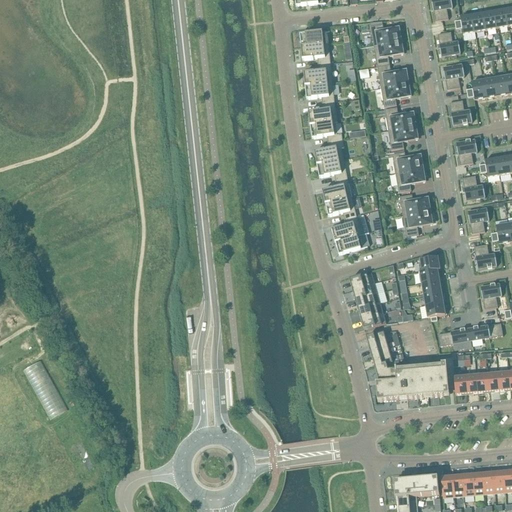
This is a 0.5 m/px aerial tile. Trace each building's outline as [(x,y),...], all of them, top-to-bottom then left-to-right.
[(322,0),(295,0),(296,8),(323,5),(322,0)] [(451,0),(435,0),(431,1),(433,13),(434,13),(435,23),(449,21),(447,11),(453,10),(451,0)] [(506,11),(495,13),(498,30),(509,28),(506,11)] [(495,13),(483,15),(486,32),(498,30),(495,13)] [(483,15),(472,17),(475,34),(486,32),(483,15)] [(472,17),(460,18),(463,36),(475,34),(472,17)] [(370,28),(374,48),(403,43),(403,42),(402,35),(400,36),(399,30),(384,33),(383,26),(370,28)] [(300,36),(301,49),(326,46),(325,33),(300,36)] [(441,59),(461,56),(459,43),(453,44),(451,34),(438,36),(439,47),(441,59)] [(374,48),(377,69),(390,67),(388,58),(403,56),(402,50),(404,50),(403,43),(374,48)] [(331,66),(329,46),(326,46),(301,49),(303,62),(317,60),(318,67),(331,66)] [(304,75),(305,88),(333,85),(331,66),(318,67),(319,74),(304,75)] [(465,79),(463,66),(443,70),(445,82),(447,92),(460,90),(459,80),(465,79)] [(391,75),(390,67),(377,69),(381,90),(411,85),(410,85),(409,78),(407,78),(406,73),(391,75)] [(368,70),(359,72),(361,80),(370,78),(368,70)] [(506,79),(495,81),(498,99),(509,97),(506,79)] [(495,81),(483,83),(486,101),(498,99),(495,81)] [(486,101),(483,83),(471,85),(472,90),(473,94),(474,98),(474,103),(486,101)] [(335,104),(333,85),(305,88),(307,101),(321,99),(322,106),(335,104)] [(411,92),(410,86),(411,85),(381,90),(384,110),(397,107),(396,101),(410,98),(409,93),(411,92)] [(453,127),(472,124),(470,112),(464,113),(463,102),(449,105),(451,115),(453,127)] [(335,104),(322,106),(323,112),(308,115),(310,127),(335,124),(338,124),(335,104)] [(414,121),(413,115),(399,118),(397,109),(385,112),(388,133),(418,128),(418,127),(417,127),(416,121),(414,121)] [(328,145),(343,142),(342,135),(337,136),(335,124),(310,127),(312,140),(327,138),(328,145)] [(404,150),(403,143),(418,141),(417,135),(419,135),(417,128),(418,128),(388,133),(392,152),(404,150)] [(342,149),(344,149),(343,142),(328,145),(329,151),(315,154),(317,167),(344,162),(342,149)] [(475,142),(456,145),(458,157),(460,167),(473,165),(472,155),(478,154),(475,142)] [(425,170),(423,163),(421,163),(421,158),(406,160),(405,154),(392,156),(396,175),(425,170)] [(497,161),(500,178),(511,177),(508,159),(497,161)] [(497,161),(485,163),(485,166),(486,170),(487,174),(488,181),(500,178),(497,161)] [(334,177),(335,183),(348,181),(344,162),(317,167),(319,180),(334,177)] [(425,184),(424,178),(426,178),(425,171),(425,170),(396,175),(399,195),(411,193),(410,186),(425,184)] [(466,203),(485,199),(483,187),(477,188),(476,178),(462,180),(464,190),(466,203)] [(335,183),(337,190),(322,193),(325,206),(352,199),(348,181),(335,183)] [(428,201),(413,203),(412,197),(399,199),(403,218),(432,213),(431,206),(429,206),(428,201)] [(328,218),(343,215),(345,221),(357,218),(352,199),(325,206),(328,218)] [(489,222),(487,210),(468,214),(470,226),(472,236),(485,234),(483,224),(489,222)] [(432,213),(403,218),(406,239),(419,237),(417,229),(432,226),(431,221),(433,220),(432,213)] [(357,215),(362,236),(369,234),(363,214),(357,215)] [(357,218),(345,221),(346,228),(332,232),(336,244),(360,237),(360,238),(362,237),(357,218)] [(508,227),(496,229),(497,234),(498,238),(498,242),(499,247),(511,245),(508,227)] [(339,257),(368,249),(367,248),(363,249),(360,238),(360,237),(336,244),(339,257)] [(495,256),(489,257),(487,246),(474,249),(476,259),(475,259),(478,271),(497,268),(495,256)] [(420,274),(440,271),(438,259),(427,260),(427,257),(420,259),(422,273),(420,273),(420,274)] [(420,274),(422,285),(439,282),(438,272),(440,271),(420,274)] [(350,282),(353,292),(375,285),(372,275),(350,282)] [(439,282),(422,285),(424,296),(441,293),(439,282)] [(375,285),(353,292),(356,302),(378,295),(375,285)] [(485,311),(498,309),(496,299),(502,298),(500,286),(481,289),(483,301),(485,311)] [(441,293),(424,296),(426,308),(443,305),(441,293)] [(378,295),(356,302),(358,311),(381,305),(378,295)] [(381,305),(358,311),(361,321),(383,315),(381,305)] [(426,308),(420,309),(422,320),(428,319),(428,320),(430,319),(445,317),(443,305),(426,308)] [(364,331),(386,325),(383,315),(361,321),(364,331)] [(503,338),(501,325),(488,328),(488,327),(469,330),(471,343),(490,340),(503,338)] [(453,346),(471,343),(469,330),(450,334),(438,336),(440,348),(453,346)] [(367,339),(369,349),(387,344),(384,334),(367,339)] [(387,344),(369,349),(372,359),(390,354),(387,344)] [(372,359),(375,369),(395,363),(393,363),(390,354),(372,359)] [(41,362),(24,372),(51,421),(68,412),(41,362)] [(407,397),(407,401),(409,401),(409,397),(413,397),(413,400),(424,399),(423,396),(433,395),(433,398),(444,398),(444,394),(449,394),(447,366),(442,366),(442,371),(400,374),(399,363),(395,363),(375,369),(380,385),(376,385),(377,396),(383,396),(383,403),(400,402),(399,398),(407,397)] [(509,375),(498,376),(499,393),(510,392),(509,375)] [(499,393),(498,376),(487,377),(489,394),(499,393)] [(489,394),(487,377),(476,378),(478,395),(489,394)] [(478,395),(476,378),(466,379),(467,396),(478,395)] [(466,379),(454,380),(456,397),(467,396),(466,379)] [(511,493),(511,472),(503,474),(505,494),(511,493)] [(495,495),(493,474),(483,475),(485,496),(495,495)] [(493,474),(495,495),(505,494),(503,474),(493,474)] [(473,476),(475,497),(485,496),(483,475),(473,476)] [(475,497),(473,476),(463,477),(464,498),(475,497)] [(452,478),(454,499),(464,498),(463,477),(452,478)] [(454,499),(452,478),(442,479),(444,500),(454,499)] [(417,498),(439,496),(438,479),(393,483),(393,490),(395,490),(395,500),(398,500),(417,498)] [(399,510),(418,509),(417,498),(398,500),(399,510)]
